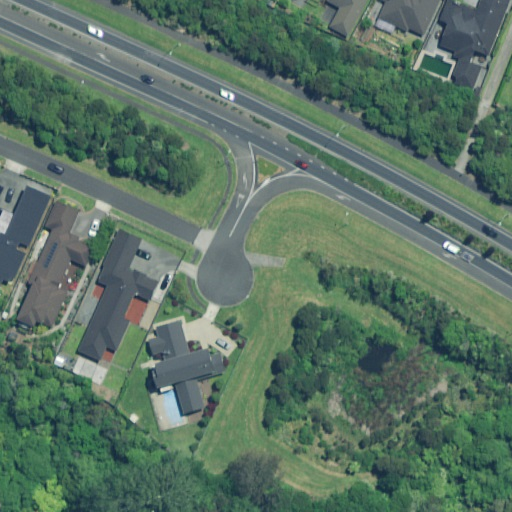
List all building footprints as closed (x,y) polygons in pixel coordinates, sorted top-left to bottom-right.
[(367,0),(327,0),(327,2),(340,8),(329,28),(347,37),(367,0)] [(379,0),(385,3),(378,20),(408,32),(409,30),(426,37),(441,0),(379,0)] [(452,81),(471,89),(484,57),(488,58),(511,0),(482,0),(478,11),(451,0),(447,0),(440,20),(449,24),(441,45),(454,51),(451,57),(459,60),(452,81)] [(50,198),(28,188),(7,235),(2,233),(0,237),(0,290),(4,281),(12,284),(50,198)] [(86,267),(94,248),(78,241),(80,237),(70,233),(79,211),(58,201),(46,227),(53,230),(29,285),(33,286),(18,320),(35,327),(38,322),(52,328),(67,294),(58,290),(71,260),(86,267)] [(148,277),(148,275),(135,269),(134,271),(129,269),(142,239),(119,230),(97,281),(108,286),(79,353),(101,362),(107,348),(117,352),(128,325),(124,323),(136,295),(151,302),(160,282),(148,277)] [(152,357),(162,354),(164,363),(157,365),(162,388),(176,385),(183,414),(205,409),(198,379),(225,373),(220,352),(211,354),(210,350),(189,355),(181,322),(156,328),(159,338),(148,341),(152,357)] [(112,378),(99,372),(95,384),(108,389),(112,378)]
